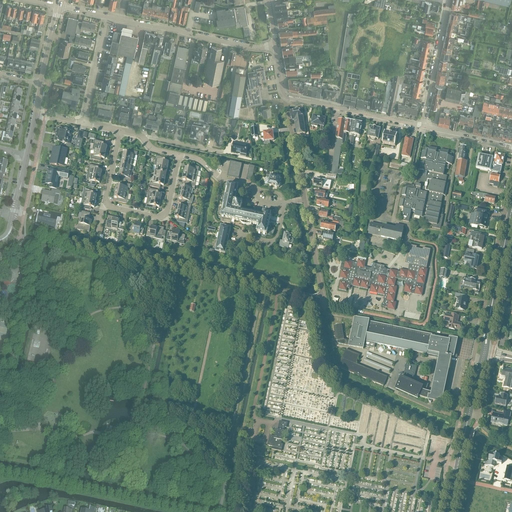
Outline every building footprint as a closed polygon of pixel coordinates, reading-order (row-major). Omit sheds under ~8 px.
[(95,0),(95,4),(107,7),(107,6),(108,6),(108,7),(115,8),(116,0),(95,0)] [(173,1),(171,10),(169,19),(176,20),(178,12),(179,8),(175,8),(176,0),(173,0),(173,1)] [(479,0),(481,0),(479,9),(484,10),(486,1),(500,5),(509,7),(510,0),(479,0)] [(275,5),(276,12),(287,10),(286,4),(289,4),(288,1),(282,2),(283,4),(275,5)] [(432,3),(432,4),(422,1),(421,6),(423,7),(422,10),(425,11),(430,13),(430,10),(437,12),(439,5),(432,3)] [(499,5),(486,2),(485,5),(484,11),(486,11),(487,5),(489,6),(489,7),(499,9),(499,5)] [(129,3),(128,11),(139,13),(141,6),(129,3)] [(218,18),(216,19),(218,27),(218,28),(225,26),(236,24),(236,27),(237,27),(241,26),(243,26),(243,25),(248,24),(246,12),(247,12),(245,4),(232,6),(229,7),(224,6),(224,8),(217,9),(218,18)] [(313,11),(314,16),(315,16),(326,15),(336,14),(335,8),(334,5),(328,6),(328,9),(313,11)] [(7,6),(4,18),(7,19),(10,20),(12,7),(7,6)] [(12,7),(10,20),(12,20),(12,18),(15,19),(18,8),(12,7)] [(16,18),(23,20),(25,9),(18,8),(16,18)] [(25,9),(23,18),(27,19),(26,23),(28,24),(29,20),(31,11),(25,9)] [(276,12),(277,19),(285,18),(285,20),(291,19),(290,17),(290,16),(288,16),(287,10),(276,12)] [(29,27),(28,30),(31,31),(32,26),(33,27),(35,21),(37,22),(39,12),(33,11),(31,22),(30,22),(29,27)] [(468,15),(473,17),(485,19),(486,14),(479,13),(469,11),(468,15)] [(328,24),(326,15),(315,16),(314,16),(306,17),(308,26),(328,24)] [(68,17),(65,32),(75,34),(78,19),(68,17)] [(277,21),(278,27),(288,26),(288,24),(295,22),(299,21),(298,18),(295,19),(295,18),(294,18),(291,19),(285,20),(277,21)] [(426,24),(425,27),(434,28),(435,23),(427,21),(427,20),(423,19),(422,23),(426,24)] [(83,21),(82,23),(78,22),(75,33),(80,34),(81,29),(94,32),(96,24),(83,21)] [(132,28),(122,25),(120,33),(130,35),(132,28)] [(418,26),(417,29),(420,29),(423,30),(425,31),(424,34),(425,34),(432,36),(434,29),(421,26),(418,26)] [(280,37),(281,45),(287,45),(297,44),(303,44),(310,44),(316,44),(315,38),(313,38),(313,37),(310,37),(310,36),(305,37),(305,35),(317,34),(319,34),(319,29),(316,29),(292,31),(293,36),(280,37)] [(120,33),(114,32),(110,51),(134,57),(138,37),(130,35),(120,33)] [(138,64),(144,65),(148,49),(150,49),(151,43),(154,44),(156,35),(146,33),(138,64)] [(76,37),(75,42),(78,43),(77,44),(86,46),(87,47),(89,47),(90,47),(91,47),(92,40),(80,38),(81,35),(76,34),(76,37)] [(153,53),(151,63),(156,64),(158,54),(158,53),(160,54),(160,50),(163,50),(163,49),(163,48),(164,46),(161,45),(163,37),(157,35),(156,43),(155,44),(154,48),(153,53)] [(445,35),(444,41),(454,43),(457,43),(457,41),(468,43),(468,40),(469,40),(466,40),(456,38),(455,38),(455,37),(445,35)] [(169,39),(168,42),(166,42),(163,56),(167,57),(168,54),(172,55),(173,51),(174,51),(175,47),(174,46),(175,41),(174,40),(173,39),(171,38),(170,40),(169,39)] [(415,44),(430,47),(431,42),(423,40),(421,40),(420,43),(418,42),(419,39),(415,39),(414,44),(415,44)] [(65,41),(64,44),(62,43),(59,55),(68,57),(71,46),(72,46),(73,43),(65,41)] [(444,41),(443,46),(448,47),(459,50),(460,47),(455,46),(455,45),(453,45),(454,43),(444,41)] [(283,57),(284,57),(296,56),(295,55),(294,56),(293,47),(297,47),(297,44),(287,45),(287,47),(282,48),(283,57)] [(422,47),(421,51),(429,52),(430,47),(415,44),(415,46),(421,48),(421,47),(422,47)] [(195,50),(194,54),(195,55),(194,59),(200,60),(200,61),(200,62),(201,62),(202,62),(203,62),(203,61),(204,61),(205,58),(206,58),(208,48),(203,47),(202,45),(201,45),(200,45),(199,46),(198,50),(195,50)] [(450,61),(451,54),(452,51),(454,51),(453,52),(454,54),(458,55),(459,50),(448,47),(443,46),(442,52),(440,59),(450,61)] [(203,81),(219,84),(220,84),(224,61),(220,60),(222,49),(212,47),(210,57),(208,57),(203,81)] [(167,101),(166,105),(170,106),(174,107),(186,109),(187,104),(179,102),(182,88),(187,64),(185,64),(188,53),(186,51),(178,49),(174,66),(171,81),(171,82),(170,85),(169,90),(166,101),(167,101)] [(230,50),(227,63),(234,64),(236,52),(230,50)] [(79,51),(77,58),(87,60),(89,53),(79,51)] [(108,60),(115,62),(116,57),(122,58),(122,55),(117,54),(116,56),(109,55),(108,60)] [(411,59),(427,62),(428,57),(414,54),(413,54),(412,56),(418,57),(418,56),(420,57),(419,60),(411,59)] [(121,96),(124,96),(133,57),(127,56),(118,95),(119,95),(120,96),(121,96)] [(296,56),(284,57),(285,64),(303,63),(302,59),(298,59),(296,59),(296,56)] [(7,66),(14,68),(15,58),(8,57),(7,59),(9,60),(7,66)] [(426,67),(427,62),(411,59),(411,61),(417,63),(417,62),(419,63),(418,66),(426,67)] [(27,60),(25,70),(31,71),(31,70),(34,70),(36,62),(27,60)] [(69,60),(68,66),(72,67),(73,67),(72,70),(75,71),(79,72),(85,73),(86,67),(82,66),(78,66),(78,65),(73,64),(74,61),(70,60),(69,60)] [(410,65),(410,68),(413,69),(416,69),(415,72),(417,73),(424,74),(425,69),(416,67),(415,67),(415,66),(410,65)] [(112,74),(112,76),(117,77),(121,78),(122,75),(113,73),(114,68),(106,66),(105,72),(112,74)] [(501,66),(500,72),(507,74),(507,75),(509,76),(511,76),(511,67),(509,66),(508,67),(508,68),(501,66)] [(235,73),(232,93),(233,93),(232,96),(230,95),(229,103),(228,103),(226,115),(238,117),(240,105),(240,101),(242,102),(243,98),(241,98),(241,95),(242,95),(246,75),(245,75),(246,70),(245,70),(245,69),(238,67),(238,68),(236,68),(236,73),(235,73)] [(262,104),(262,103),(259,89),(263,88),(262,82),(266,81),(263,68),(256,69),(257,71),(248,73),(249,79),(247,79),(248,86),(246,86),(247,95),(245,95),(247,107),(262,104)] [(388,80),(392,81),(403,84),(404,77),(404,75),(394,72),(394,73),(390,72),(388,80)] [(74,75),(72,83),(82,85),(84,77),(74,75)] [(104,76),(103,82),(110,84),(111,84),(113,85),(114,79),(121,81),(122,78),(121,78),(117,77),(112,76),(111,78),(104,76)] [(412,82),(412,85),(422,87),(423,82),(408,79),(408,81),(412,82)] [(288,80),(289,91),(298,92),(300,82),(293,81),(288,80)] [(394,110),(396,101),(399,101),(400,96),(401,92),(403,84),(392,81),(386,113),(393,115),(394,110)] [(111,84),(110,84),(103,82),(101,88),(106,89),(105,91),(112,93),(113,89),(110,88),(111,84)] [(322,84),(321,94),(323,94),(323,97),(335,99),(335,97),(338,97),(339,91),(333,90),(333,88),(329,87),(329,89),(322,88),(322,84)] [(435,87),(434,91),(442,94),(445,94),(445,92),(443,92),(443,89),(444,86),(436,84),(435,87)] [(144,95),(143,99),(151,101),(155,86),(152,85),(149,96),(144,95)] [(15,91),(14,97),(21,98),(23,92),(20,91),(20,89),(11,87),(10,89),(12,90),(15,91)] [(71,92),(63,90),(61,101),(71,103),(70,108),(76,109),(77,102),(79,103),(80,99),(78,98),(80,89),(72,88),(71,88),(71,89),(70,89),(70,90),(71,90),(71,91),(72,91),(71,92)] [(463,103),(464,98),(469,99),(471,92),(466,91),(462,90),(462,91),(447,88),(445,99),(459,103),(459,102),(463,103)] [(344,98),(343,104),(343,105),(354,108),(356,97),(351,96),(351,100),(344,98)] [(431,110),(436,111),(439,98),(433,96),(430,109),(431,109),(431,110)] [(371,108),(382,111),(384,100),(373,98),(371,108)] [(357,99),(355,108),(365,110),(367,101),(357,99)] [(396,101),(394,110),(397,110),(396,113),(403,115),(404,106),(401,105),(401,104),(399,103),(399,101),(396,101)] [(97,116),(104,117),(106,104),(98,102),(96,113),(98,113),(97,116)] [(106,104),(104,117),(110,119),(112,111),(114,112),(115,106),(106,104)] [(266,105),(261,106),(261,111),(263,111),(264,116),(271,115),(270,108),(267,109),(266,105)] [(405,105),(404,106),(403,115),(409,116),(411,107),(407,107),(408,105),(405,105)] [(411,107),(409,116),(415,117),(417,109),(414,108),(414,106),(411,106),(411,107)] [(121,113),(120,113),(119,120),(127,122),(129,115),(128,115),(130,108),(122,107),(121,113)] [(441,111),(438,124),(437,125),(448,127),(450,118),(445,117),(445,115),(449,115),(449,113),(452,114),(452,115),(454,115),(458,115),(459,116),(460,113),(458,112),(444,108),(443,112),(441,111)] [(145,114),(144,118),(147,119),(145,126),(152,127),(153,119),(154,115),(149,114),(150,110),(150,109),(147,109),(147,110),(146,112),(145,114)] [(138,111),(133,110),(131,118),(134,119),(133,123),(140,125),(142,117),(137,116),(138,111)] [(294,121),(297,136),(306,134),(302,111),(291,113),(292,121),(294,121)] [(153,119),(152,127),(158,129),(159,125),(161,125),(163,115),(157,114),(157,116),(154,115),(153,119)] [(317,128),(318,127),(320,116),(316,116),(315,117),(313,117),(311,129),(313,129),(314,128),(317,128)] [(318,127),(321,127),(321,131),(323,131),(324,128),(326,119),(324,119),(324,117),(320,116),(318,127)] [(165,121),(163,130),(175,132),(177,124),(178,125),(184,126),(185,118),(180,117),(179,122),(176,121),(175,123),(169,122),(170,121),(166,120),(166,121),(165,121)] [(352,122),(339,119),(335,138),(335,145),(331,175),(337,175),(338,165),(341,145),(345,146),(345,142),(346,142),(347,137),(346,137),(346,133),(349,134),(352,122)] [(193,124),(191,135),(193,136),(194,137),(196,137),(197,137),(199,137),(200,133),(203,134),(203,132),(207,133),(209,125),(202,123),(202,124),(193,122),(193,124)] [(350,136),(348,145),(351,145),(353,146),(355,137),(356,136),(360,137),(362,124),(353,122),(350,135),(350,136)] [(214,126),(213,132),(217,133),(215,139),(217,140),(217,141),(222,142),(223,137),(224,137),(225,132),(224,132),(224,130),(218,128),(218,126),(214,126)] [(370,126),(367,138),(369,138),(369,139),(370,140),(371,142),(373,142),(374,142),(375,141),(376,139),(378,140),(380,129),(370,126)] [(55,141),(55,142),(55,141),(67,144),(68,144),(69,140),(70,140),(71,135),(70,135),(70,131),(71,131),(70,131),(67,130),(68,129),(63,128),(63,129),(58,128),(58,129),(57,133),(56,133),(55,137),(56,137),(55,141)] [(263,133),(260,134),(261,138),(264,138),(264,142),(265,142),(265,145),(270,145),(270,142),(274,141),(275,140),(274,137),(273,137),(273,132),(263,133)] [(12,141),(13,134),(6,133),(4,142),(9,143),(9,140),(12,141)] [(385,133),(383,145),(391,146),(391,148),(393,148),(394,147),(395,147),(397,136),(385,133)] [(405,138),(401,156),(410,158),(414,139),(405,138)] [(92,150),(94,151),(95,151),(107,153),(108,150),(107,150),(107,147),(101,145),(102,142),(95,140),(92,150)] [(246,158),(248,145),(233,142),(231,152),(240,154),(240,156),(246,158)] [(457,160),(457,161),(455,177),(459,177),(458,180),(463,181),(464,178),(465,178),(467,162),(464,161),(466,148),(460,147),(458,160),(457,160)] [(54,148),(50,164),(63,167),(67,150),(61,148),(61,149),(54,148)] [(106,156),(107,153),(95,151),(94,151),(93,156),(91,156),(91,160),(98,161),(99,158),(105,159),(105,156),(106,156)] [(124,153),(122,159),(134,162),(135,156),(137,156),(138,152),(130,151),(130,154),(124,153)] [(492,172),(492,174),(500,176),(500,174),(501,174),(504,156),(495,154),(494,159),(479,156),(476,169),(491,172),(492,172)] [(154,166),(156,166),(167,169),(169,162),(166,162),(166,159),(156,156),(154,166)] [(122,159),(121,165),(133,167),(134,162),(122,159)] [(390,163),(389,168),(406,171),(407,166),(390,163)] [(90,165),(88,175),(102,178),(103,174),(102,174),(102,171),(99,170),(100,167),(90,165)] [(184,171),(183,174),(197,177),(199,167),(192,166),(191,169),(185,168),(185,171),(184,171)] [(49,171),(46,184),(48,184),(50,185),(49,187),(49,188),(53,189),(54,185),(57,186),(57,185),(59,177),(66,178),(67,179),(69,172),(53,169),(52,171),(49,171)] [(130,179),(132,173),(120,170),(119,177),(125,178),(124,181),(131,183),(132,179),(130,179)] [(186,185),(189,185),(195,187),(197,177),(183,174),(182,177),(183,178),(183,181),(187,181),(186,185)] [(500,176),(492,174),(491,174),(489,182),(490,182),(489,185),(493,185),(493,187),(498,188),(498,186),(499,185),(498,185),(499,180),(500,180),(501,178),(500,177),(500,176)] [(101,181),(102,178),(88,175),(86,184),(95,186),(96,183),(100,184),(100,181),(101,181)] [(280,177),(271,175),(270,177),(267,176),(266,178),(265,184),(268,185),(268,186),(272,187),(272,186),(274,186),(274,187),(279,188),(279,187),(280,186),(281,185),(280,184),(280,183),(279,183),(280,177)] [(164,186),(165,180),(154,178),(153,183),(151,183),(150,187),(159,189),(160,185),(164,186)] [(315,179),(313,187),(324,189),(326,184),(331,185),(331,181),(326,180),(326,181),(322,180),(322,181),(315,179)] [(115,188),(115,192),(127,194),(128,188),(130,189),(131,185),(123,184),(123,187),(117,186),(116,189),(115,188)] [(221,218),(220,222),(230,224),(231,220),(240,222),(242,224),(243,224),(245,225),(247,225),(248,225),(249,225),(251,224),(258,226),(257,233),(267,235),(271,214),(263,213),(263,216),(241,211),(243,204),(235,202),(239,187),(228,184),(221,218)] [(180,190),(179,193),(192,195),(193,190),(195,190),(195,187),(189,185),(188,188),(181,187),(181,190),(180,190)] [(149,189),(147,199),(162,202),(162,198),(161,198),(162,195),(156,194),(157,191),(149,189)] [(44,193),(42,202),(54,205),(57,206),(59,196),(60,196),(61,192),(52,190),(51,194),(44,193)] [(84,190),(82,199),(97,202),(97,199),(96,199),(97,195),(91,194),(92,191),(84,190)] [(129,194),(127,194),(115,192),(114,195),(115,195),(114,198),(120,200),(119,203),(127,204),(129,194)] [(181,203),(184,204),(191,205),(193,196),(192,195),(179,193),(178,196),(179,196),(179,199),(182,200),(181,203)] [(487,196),(476,193),(475,193),(474,196),(481,198),(486,199),(485,203),(494,205),(494,204),(495,204),(496,202),(495,201),(496,199),(486,197),(487,196)] [(96,205),(97,202),(82,199),(80,209),(88,210),(88,207),(94,208),(95,205),(96,205)] [(161,205),(162,202),(147,199),(145,208),(153,210),(153,207),(159,208),(160,205),(161,205)] [(320,207),(325,209),(325,208),(327,209),(329,201),(318,199),(317,202),(316,202),(316,204),(317,205),(316,206),(320,207)] [(176,208),(175,212),(187,214),(189,215),(191,205),(184,204),(183,207),(177,206),(177,208),(176,208)] [(488,216),(487,216),(488,214),(486,214),(487,210),(478,208),(477,212),(474,212),(472,225),(480,227),(480,228),(483,229),(483,227),(486,228),(487,223),(486,223),(488,216)] [(333,220),(334,221),(334,220),(334,218),(333,217),(331,217),(330,217),(328,217),(329,212),(320,210),(318,217),(333,220)] [(90,214),(90,213),(82,212),(81,218),(80,218),(78,224),(80,224),(78,230),(80,230),(80,231),(89,232),(91,223),(89,222),(90,214)] [(187,224),(189,215),(187,214),(175,212),(174,215),(175,215),(175,218),(181,219),(180,223),(185,224),(187,224)] [(38,223),(37,225),(48,227),(55,229),(57,218),(60,219),(61,215),(57,214),(51,213),(50,214),(50,216),(41,214),(40,214),(39,214),(38,223)] [(111,228),(111,229),(117,231),(118,230),(124,231),(126,223),(125,223),(119,222),(120,219),(116,218),(108,216),(106,225),(106,227),(111,228)] [(334,221),(333,220),(332,223),(330,223),(330,224),(322,222),(320,229),(335,232),(337,226),(338,226),(339,222),(334,221)] [(128,230),(128,232),(134,233),(133,234),(139,235),(140,234),(143,235),(145,227),(144,227),(141,226),(142,224),(138,223),(136,222),(135,225),(129,224),(128,230)] [(380,237),(401,242),(403,230),(404,226),(396,225),(396,229),(383,226),(371,223),(370,225),(369,225),(367,232),(369,232),(368,234),(380,237)] [(148,228),(146,237),(146,236),(149,237),(155,239),(156,238),(161,239),(162,237),(164,228),(156,226),(152,226),(151,229),(148,228)] [(221,226),(219,233),(229,235),(231,228),(221,226)] [(168,232),(166,240),(172,241),(171,242),(177,243),(178,242),(183,244),(184,242),(185,236),(179,234),(180,231),(178,231),(174,230),(173,233),(168,232)] [(334,234),(328,233),(325,232),(324,236),(322,237),(322,238),(323,240),(332,242),(334,234)] [(471,232),(470,241),(473,242),(475,242),(483,244),(484,238),(480,237),(481,234),(471,232)] [(219,233),(218,239),(228,241),(229,235),(219,233)] [(281,241),(279,247),(284,248),(288,248),(289,244),(290,244),(291,244),(293,243),(293,240),(292,239),(291,239),(291,235),(285,234),(283,242),(281,241)] [(218,239),(217,245),(227,247),(228,241),(218,239)] [(483,244),(475,242),(473,242),(472,248),(474,248),(482,250),(483,244)] [(225,254),(227,247),(217,245),(215,252),(225,254)] [(410,265),(410,268),(409,268),(408,271),(400,270),(400,272),(398,272),(390,270),(390,271),(386,270),(386,269),(384,269),(385,267),(373,264),(372,269),(365,268),(366,261),(358,260),(357,266),(354,265),(354,263),(345,261),(342,260),(340,270),(341,270),(339,278),(343,279),(343,281),(340,280),(338,290),(346,292),(347,289),(350,289),(350,286),(368,290),(368,288),(370,288),(369,293),(384,296),(382,307),(387,308),(387,309),(395,311),(396,303),(394,302),(397,287),(395,287),(396,279),(406,281),(405,285),(404,293),(411,294),(412,293),(414,294),(414,295),(422,296),(424,288),(423,288),(424,285),(427,270),(426,269),(426,268),(427,269),(431,250),(423,248),(422,250),(417,249),(417,247),(409,245),(405,264),(410,265)] [(465,253),(463,262),(467,262),(465,268),(478,270),(480,257),(473,255),(474,251),(466,249),(466,253),(465,253)] [(447,279),(448,271),(441,269),(439,278),(447,279)] [(463,287),(462,292),(473,294),(473,291),(475,291),(475,294),(478,295),(479,290),(480,284),(475,283),(475,282),(475,280),(469,279),(469,280),(465,279),(464,280),(463,287)] [(467,296),(455,294),(454,298),(457,299),(455,309),(465,311),(467,300),(466,300),(467,296)] [(445,314),(443,322),(449,323),(448,330),(455,331),(455,330),(460,331),(462,324),(457,323),(459,316),(451,315),(451,316),(445,314)] [(342,325),(333,327),(335,341),(337,341),(338,344),(344,345),(344,346),(363,350),(364,346),(374,348),(375,344),(401,350),(401,351),(404,351),(404,350),(405,350),(405,351),(407,352),(407,351),(439,357),(431,393),(426,392),(428,384),(413,381),(417,367),(406,364),(403,378),(401,377),(395,390),(418,400),(419,397),(422,398),(424,399),(428,400),(427,401),(429,401),(429,403),(431,403),(432,402),(442,404),(448,376),(453,354),(454,354),(457,340),(449,339),(449,341),(448,341),(444,340),(431,338),(432,336),(369,322),(369,321),(355,318),(350,341),(345,340),(344,340),(342,325)] [(359,355),(345,350),(338,368),(383,386),(387,377),(356,364),(359,355)] [(511,370),(503,369),(502,375),(506,376),(504,387),(510,389),(511,389),(511,370)] [(507,396),(501,395),(500,398),(496,397),(495,405),(506,407),(507,399),(506,399),(507,396)] [(493,413),(491,421),(499,422),(498,424),(507,426),(508,423),(509,417),(510,417),(511,413),(510,413),(504,412),(503,415),(493,413)] [(270,436),(267,446),(273,447),(272,450),(274,451),(281,452),(283,445),(281,444),(285,428),(286,428),(287,423),(279,421),(278,430),(276,429),(275,437),(270,436)] [(485,461),(484,465),(493,467),(494,463),(501,464),(502,462),(499,461),(500,456),(489,454),(488,461),(485,461)]
